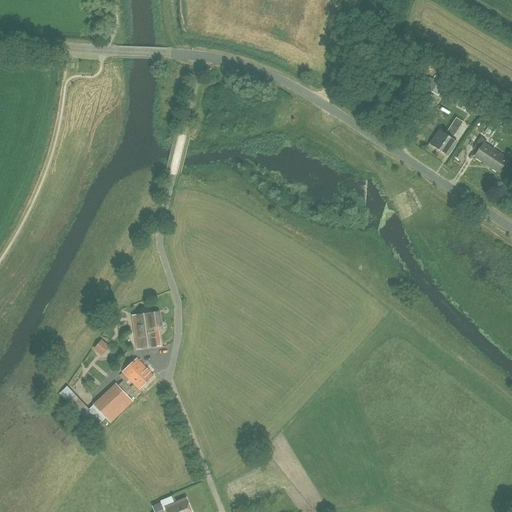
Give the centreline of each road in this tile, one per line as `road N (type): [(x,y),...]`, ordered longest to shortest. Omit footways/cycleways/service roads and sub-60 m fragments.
road 1 (unclassified): [(511,229),(298,89),(202,55)]
road 2 (unclassified): [(202,55),(0,42)]
road 3 (residential): [(172,381),(222,511)]
road 4 (unclassified): [(170,183),(202,55)]
